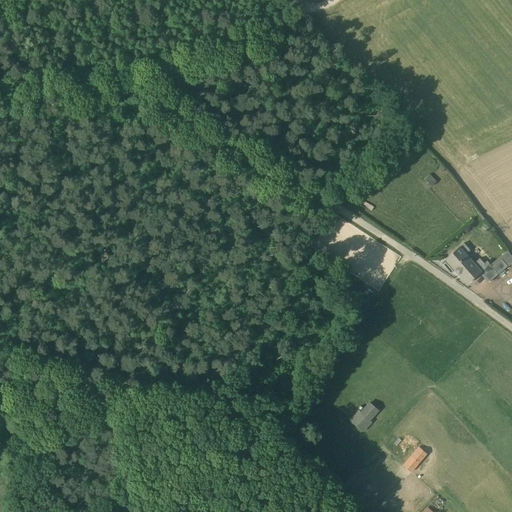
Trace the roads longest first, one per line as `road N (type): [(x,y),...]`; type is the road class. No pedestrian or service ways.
road 1 (track): [(263,435),(218,396),(339,209)]
road 2 (track): [(131,85),(339,209)]
road 3 (unclassified): [(339,209),(511,329)]
road 4 (track): [(307,10),(131,85)]
road 5 (track): [(0,93),(131,85)]
